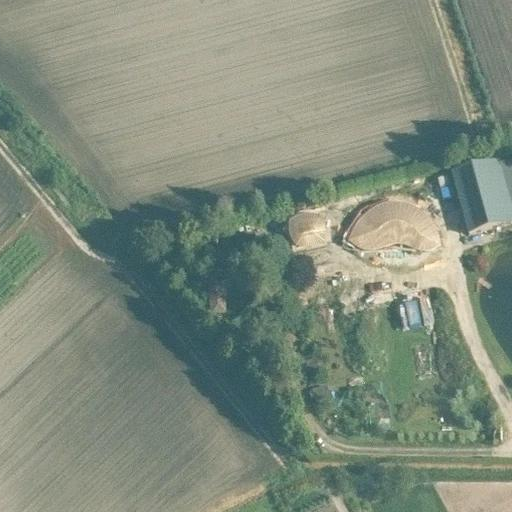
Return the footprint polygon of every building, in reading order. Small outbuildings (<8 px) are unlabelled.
[(0,151),(0,182),(15,168),(0,151)] [(511,212),(499,165),(453,178),(469,236),(511,224),(511,212)] [(437,249),(438,248),(437,241),(434,235),(431,230),(427,224),(422,220),(417,216),(411,213),(405,211),(399,210),(393,210),(387,211),(381,212),(375,214),(370,217),(365,221),(361,225),(358,229),(355,234),(353,239),(351,244),(354,247),(358,249),(362,250),(366,251),(370,250),(374,249),(377,246),(382,240),(386,237),(391,235),(395,235),(400,235),(405,236),(409,239),(412,242),(417,248),(421,251),(425,252),(429,252),(433,251),(437,249)] [(290,232),(299,249),(321,245),(322,225),(328,227),(328,225),(324,224),(317,224),(310,224),(303,225),(297,227),(291,230),(285,234),(286,235),(288,233),(290,232)] [(334,392),(322,395),(326,413),(338,410),(334,392)]
